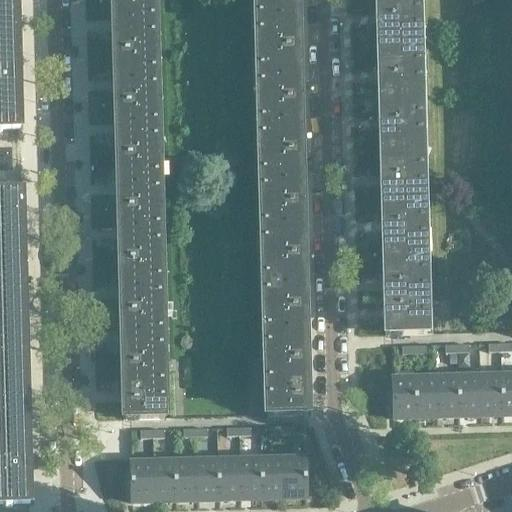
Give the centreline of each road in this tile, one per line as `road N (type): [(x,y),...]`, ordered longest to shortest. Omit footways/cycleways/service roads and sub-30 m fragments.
road 1 (residential): [(372,511),(342,423),(328,341),(327,0)]
road 2 (residential): [(55,0),(55,425),(72,511)]
